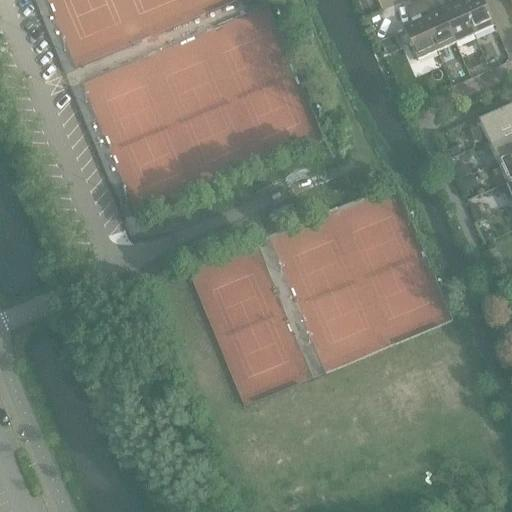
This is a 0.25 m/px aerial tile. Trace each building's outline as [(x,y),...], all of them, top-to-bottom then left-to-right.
[(469,0),(460,4),(475,37),(494,29),(480,0),(469,0)] [(415,5),(420,17),(428,13),(423,2),(415,5)] [(441,13),(456,45),(475,37),(460,4),(441,13)] [(420,17),(415,5),(408,8),(413,20),(420,17)] [(422,21),(437,54),(456,45),(441,13),(422,21)] [(437,54),(422,21),(403,30),(418,62),(437,54)] [(511,107),(479,123),(488,144),(511,133),(511,107)] [(511,133),(488,144),(498,165),(511,158),(511,133)] [(511,158),(498,165),(507,186),(511,184),(511,158)]
